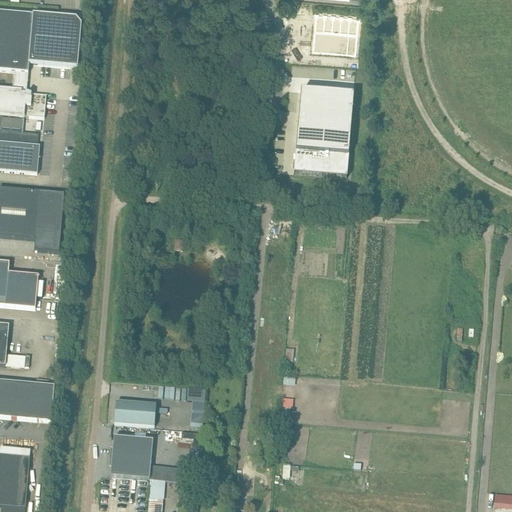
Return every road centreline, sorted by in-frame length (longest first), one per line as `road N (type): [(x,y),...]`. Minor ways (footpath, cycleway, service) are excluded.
road 1 (track): [(114,200),(252,205),(484,232),(466,511)]
road 2 (unclassified): [(87,511),(114,200)]
road 3 (tertiary): [(401,25),(412,85),(431,127),(466,167),(511,192)]
